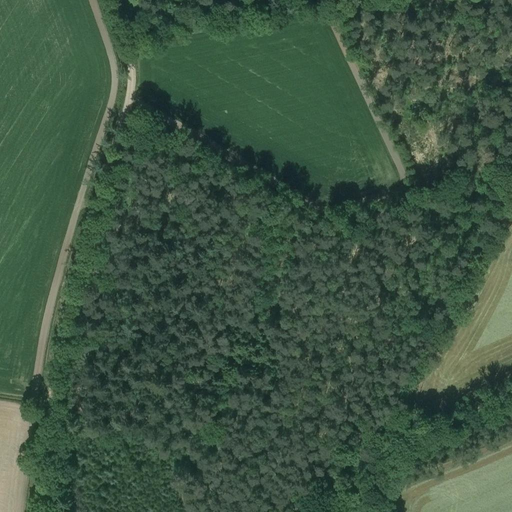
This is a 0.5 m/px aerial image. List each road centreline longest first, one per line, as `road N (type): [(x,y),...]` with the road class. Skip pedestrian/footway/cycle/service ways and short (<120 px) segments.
road 1 (track): [(511,153),(329,207),(307,201),(125,104),(126,58),(106,0)]
road 2 (track): [(33,511),(66,297),(125,104)]
